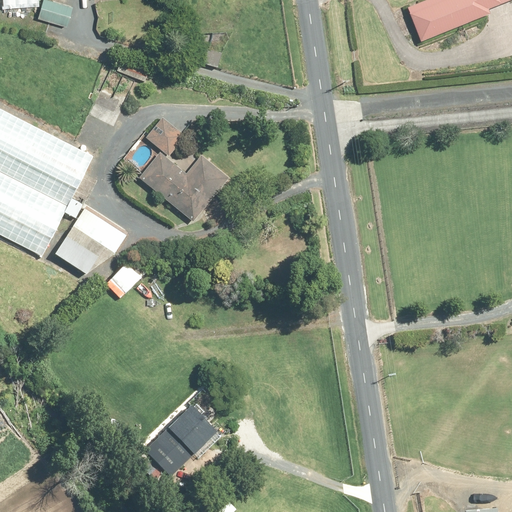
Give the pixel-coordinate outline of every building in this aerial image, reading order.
[(40,0),(3,0),(4,8),(41,5),(40,0)] [(73,5),(55,0),(44,0),(39,18),(67,26),(73,5)] [(511,0),(427,0),(408,8),(421,42),(489,16),(487,12),(511,1),(511,0)] [(151,69),(122,58),(117,71),(146,82),(151,69)] [(91,152),(0,103),(0,235),(35,254),(91,152)] [(180,149),(176,145),(183,137),(163,119),(146,138),(171,159),(180,149)] [(187,174),(160,153),(138,179),(192,221),(227,176),(201,156),(187,174)] [(55,254),(84,275),(109,263),(126,239),(86,211),(55,254)] [(103,274),(39,335),(137,439),(201,378),(103,274)] [(210,394),(196,395),(197,408),(211,407),(210,394)] [(169,429),(195,455),(218,432),(192,406),(169,429)] [(189,461),(163,435),(136,462),(162,488),(189,461)]
